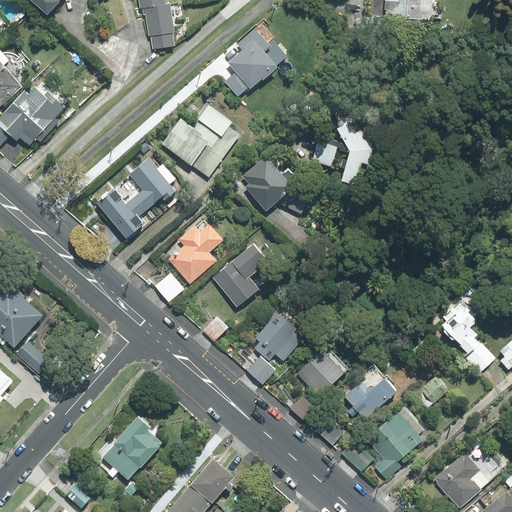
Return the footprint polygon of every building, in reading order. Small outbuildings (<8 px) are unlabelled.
[(33,0),(51,16),(64,0),(33,0)] [(139,0),(141,13),(145,12),(149,38),(152,37),(153,50),(178,46),(171,3),(168,4),(167,0),(139,0)] [(386,0),(386,22),(421,23),(422,19),(435,19),(435,0),(386,0)] [(278,66),(255,41),(231,62),(252,85),(262,76),(265,78),(278,66)] [(0,108),(25,88),(6,65),(10,61),(1,50),(0,50),(0,108)] [(0,115),(0,141),(5,145),(13,134),(30,148),(39,136),(43,139),(58,120),(56,119),(64,109),(60,105),(67,96),(55,86),(49,94),(38,85),(31,93),(26,89),(3,118),(0,115)] [(181,124),(168,142),(210,173),(239,134),(228,126),(231,122),(209,106),(191,131),(181,124)] [(341,127),(353,149),(345,178),(357,182),(363,159),(370,161),(374,146),(367,133),(361,136),(352,121),(341,127)] [(338,146),(319,141),(314,160),(333,165),(338,146)] [(178,190),(149,156),(130,173),(147,192),(142,195),(153,207),(163,198),(166,201),(178,190)] [(310,195),(292,187),(293,186),(268,157),(243,178),(268,207),(286,192),(281,202),(302,212),(310,195)] [(131,179),(119,166),(105,178),(117,191),(131,179)] [(309,216),(302,214),(300,222),(307,224),(309,216)] [(187,246),(171,259),(191,282),(217,259),(210,250),(224,238),(212,224),(202,233),(196,226),(182,239),(187,246)] [(254,245),(216,277),(239,304),(259,287),(249,276),(268,260),(254,245)] [(184,288),(172,273),(157,285),(170,300),(184,288)] [(41,316),(0,279),(0,329),(16,344),(41,316)] [(462,301),(439,323),(484,369),(496,357),(482,343),(480,344),(474,337),(477,334),(471,328),(480,319),(462,301)] [(229,326),(219,316),(205,330),(216,340),(229,326)] [(296,343),(271,322),(260,336),(269,344),(266,347),(282,360),(296,343)] [(511,341),(502,350),(508,356),(503,360),(510,367),(511,365),(511,341)] [(49,360),(27,342),(18,353),(40,371),(49,360)] [(345,371),(324,349),(300,372),(321,394),(345,371)] [(276,368),(262,356),(250,371),(264,383),(276,368)] [(0,389),(10,378),(0,369),(0,400),(4,396),(0,392),(0,389)] [(448,389),(437,376),(422,389),(434,402),(448,389)] [(358,384),(346,395),(360,411),(368,405),(373,412),(397,391),(386,378),(368,395),(358,384)] [(316,407),(303,396),(293,407),(306,418),(316,407)] [(424,438),(400,411),(368,438),(386,459),(383,461),(393,472),(401,465),(397,461),(424,438)] [(150,425),(139,415),(105,455),(130,476),(161,441),(147,429),(150,425)] [(343,432),(330,420),(320,431),(333,443),(343,432)] [(374,458),(357,441),(344,454),(362,471),(374,458)] [(481,469),(467,453),(436,479),(461,507),(482,489),(472,477),(481,469)] [(201,511),(233,474),(213,458),(168,511),(201,511)] [(83,476),(69,493),(84,505),(105,480),(81,459),(74,467),(83,476)] [(139,486),(134,481),(127,487),(133,493),(139,486)] [(511,511),(511,496),(507,491),(483,511),(511,511)]
